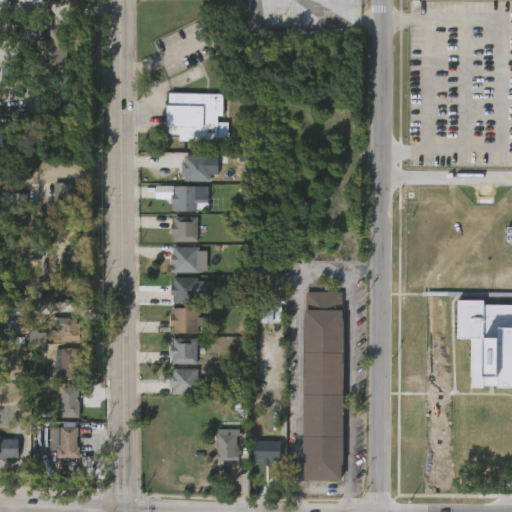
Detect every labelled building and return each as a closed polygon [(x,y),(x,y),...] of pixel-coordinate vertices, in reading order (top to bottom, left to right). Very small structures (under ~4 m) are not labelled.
[(67,0),(51,0),(51,8),(67,9),(67,0)] [(433,9),(470,8),(469,0),(441,0),(432,0),(433,9)] [(62,29),(61,55),(68,55),(68,78),(34,77),(34,40),(48,40),(48,29),(62,29)] [(221,94),(221,115),(216,115),(215,142),(177,141),(177,134),(166,134),(166,105),(167,105),(168,93),(221,94)] [(211,165),(210,181),(185,181),(185,173),(183,173),(183,165),(185,165),(185,155),(211,156),(211,165)] [(199,192),(199,186),(207,186),(207,167),(173,167),(172,192),(199,192)] [(72,182),(72,186),(78,186),(78,195),(71,195),(71,206),(54,206),(54,182),(72,182)] [(198,187),(197,195),(207,195),(207,206),(198,206),(198,213),(172,213),(172,204),(169,204),(169,194),(174,194),(174,187),(198,187)] [(43,219),(68,219),(69,195),(43,195),(43,219)] [(198,234),(198,242),(174,242),(174,234),(172,234),(172,224),(174,224),(174,217),(198,217),(198,234)] [(187,228),(161,228),(161,253),(187,253),(187,228)] [(511,391),(492,391),(492,387),(481,387),(481,389),(468,389),(469,340),(455,340),(454,374),(450,374),(450,297),(421,297),(422,292),(481,293),(482,267),(459,266),(460,261),(443,261),(443,240),(461,240),(460,256),(463,256),(463,240),(481,240),(481,260),(488,260),(487,291),(511,291),(511,391)] [(199,256),(199,272),(174,272),(174,265),(172,265),(172,254),(174,254),(174,247),(199,247),(199,256)] [(77,251),(77,256),(81,256),(81,261),(77,261),(77,274),(61,273),(62,251),(77,251)] [(196,259),(162,259),(162,283),(196,283),(196,259)] [(68,281),(68,263),(50,264),(51,282),(68,281)] [(198,288),(198,303),(173,303),(172,285),(174,285),(174,278),(198,277),(198,288)] [(188,289),(161,288),(161,313),(187,314),(188,289)] [(339,293),(339,311),(341,311),(342,320),(342,413),(340,463),(338,462),(338,479),(300,478),(300,462),(299,462),(303,292),(339,293)] [(196,308),(196,317),(204,318),(204,327),(196,327),(196,336),(171,336),(171,326),(169,326),(169,315),(171,315),(171,308),(196,308)] [(70,318),(70,319),(77,319),(77,324),(80,324),(80,341),(50,341),(50,329),(61,330),(62,318),(70,318)] [(187,319),(161,320),(162,345),(188,344),(188,337),(195,337),(194,328),(187,328),(187,319)] [(69,352),(69,330),(48,330),(47,351),(69,352)] [(195,338),(194,364),(170,364),(170,355),(168,355),(168,345),(171,346),(171,338),(195,338)] [(79,379),(62,379),(62,349),(79,349),(79,379)] [(186,349),(161,350),(161,375),(186,375),(186,349)] [(43,360),(44,390),(67,389),(66,360),(43,360)] [(196,368),(195,378),(203,378),(203,387),(196,387),(196,394),(171,394),(171,386),(167,386),(167,376),(171,376),(171,368),(196,368)] [(187,380),(161,380),(161,404),(195,404),(195,389),(187,389),(187,380)] [(78,388),(79,389),(79,397),(78,397),(78,401),(80,401),(80,418),(62,418),(61,396),(62,396),(62,388),(78,388)] [(68,398),(49,399),(50,429),(69,429),(68,398)] [(240,459),(216,459),(216,434),(219,434),(219,422),(240,421),(241,459),(240,459)] [(74,447),(77,448),(77,457),(48,457),(48,426),(76,426),(76,436),(75,436),(74,447)] [(0,439),(19,439),(19,459),(0,460),(0,439)] [(228,472),(228,454),(238,454),(238,445),(229,444),(229,441),(207,440),(206,471),(228,472)] [(286,444),(286,462),(255,461),(255,449),(262,449),(262,444),(286,444)] [(270,452),(244,452),(244,471),(270,472),(270,452)]
